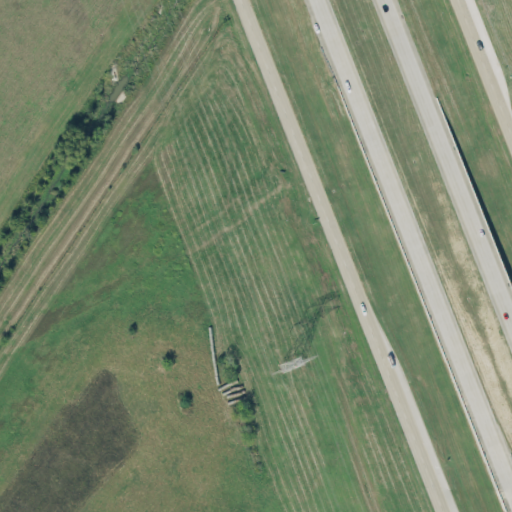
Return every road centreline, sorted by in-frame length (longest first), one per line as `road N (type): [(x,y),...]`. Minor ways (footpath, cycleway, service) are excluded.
road 1 (motorway): [(317,0),(511,487)]
road 2 (secondary): [(239,0),(416,443)]
road 3 (motorway): [(511,325),(383,0)]
road 4 (secondary): [(511,136),(460,0)]
